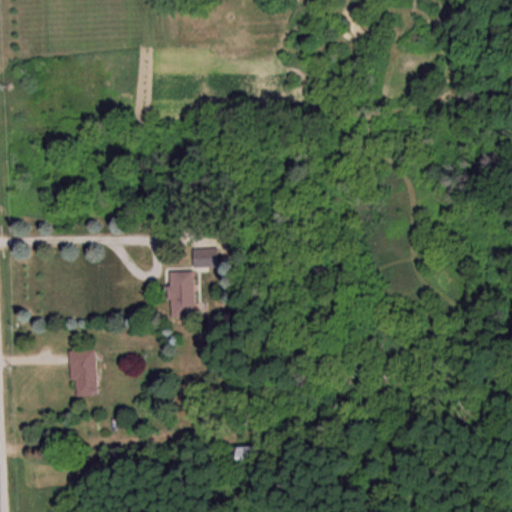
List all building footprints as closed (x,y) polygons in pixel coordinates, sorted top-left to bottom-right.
[(195,269),(218,269),(218,250),(195,250),(195,269)] [(174,317),(196,317),(196,273),(174,273),(174,317)] [(76,381),(80,381),(80,397),(102,397),(102,351),(76,351),(76,381)] [(360,374),(382,374),(382,355),(360,355),(360,374)] [(269,447),(228,447),(228,467),(269,467),(269,447)]
